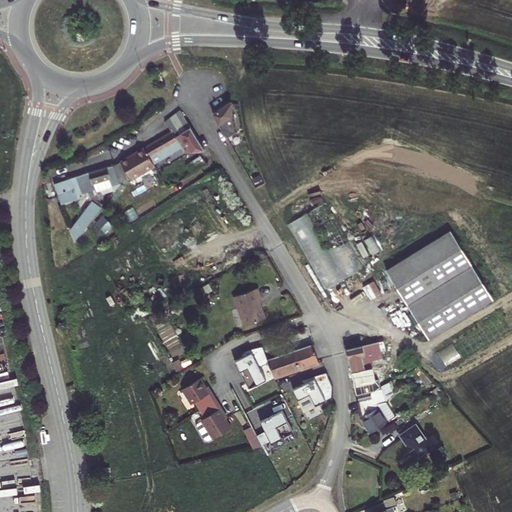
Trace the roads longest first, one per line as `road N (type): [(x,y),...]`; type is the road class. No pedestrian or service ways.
road 1 (residential): [(319,503),(344,415),(333,343),(190,94)]
road 2 (secondary): [(127,65),(161,44),(244,41),(421,59),(511,82)]
road 3 (secondary): [(511,67),(401,37),(265,26),(142,0)]
road 4 (tertiary): [(25,201),(28,263),(78,511)]
road 5 (tertiary): [(30,62),(38,101),(25,201)]
road 6 (tertiary): [(25,201),(55,119),(89,87)]
